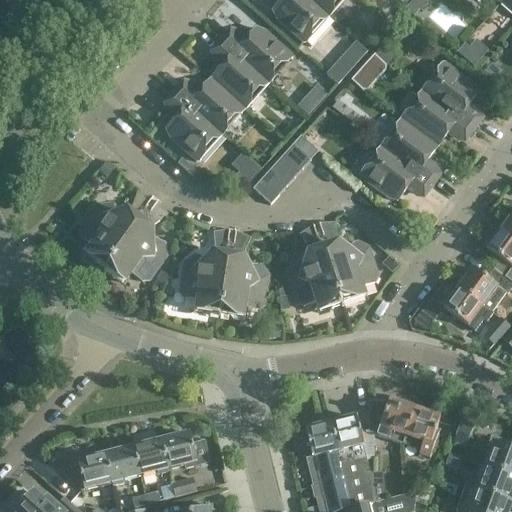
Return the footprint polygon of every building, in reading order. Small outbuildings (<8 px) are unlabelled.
[(9,0),(0,0),(0,21),(15,4),(9,0)] [(330,20),(307,0),(286,0),(274,14),(279,22),(302,43),(308,45),(330,20)] [(348,0),(307,0),(330,20),(348,0)] [(511,0),(505,0),(501,5),(511,14),(511,0)] [(378,27),(385,34),(390,28),(383,21),(378,27)] [(230,32),(222,42),(270,86),(293,61),(292,57),(267,34),(259,31),(245,46),(230,32)] [(270,86),(222,42),(212,52),(227,66),(213,82),(246,113),(270,86)] [(465,64),(477,50),(468,42),(455,56),(465,64)] [(382,64),(390,55),(383,48),(375,57),(382,64)] [(442,67),(422,94),(475,134),(483,124),(467,113),(480,97),(472,87),(446,67),(442,67)] [(338,71),(330,80),(338,87),(346,78),(338,71)] [(362,92),(371,80),(361,73),(353,85),(362,92)] [(246,113),(213,82),(198,97),(184,84),(174,95),(222,139),(246,113)] [(422,94),(401,122),(439,150),(451,133),(467,145),(475,134),(422,94)] [(222,139),(174,95),(166,103),(181,117),(166,133),(170,141),(194,162),(200,164),(222,139)] [(338,104),(333,111),(339,116),(344,109),(338,104)] [(401,122),(380,151),(433,190),(441,180),(425,168),(439,150),(401,122)] [(300,139),(293,147),(310,163),(318,154),(300,139)] [(293,147),(285,156),(302,172),(310,163),(293,147)] [(426,200),(433,190),(380,151),(360,177),(361,182),(389,202),(398,205),(410,188),(426,200)] [(294,181),(302,172),(285,156),(276,165),(294,181)] [(180,162),(177,166),(185,173),(188,170),(180,162)] [(108,163),(100,171),(108,178),(115,170),(108,163)] [(259,172),(251,165),(247,169),(247,177),(251,181),(259,172)] [(294,181),(276,165),(268,174),(286,190),(294,181)] [(278,199),(286,190),(268,174),(260,183),(266,188),(272,194),(278,199)] [(260,183),(253,192),(259,197),(266,188),(260,183)] [(266,188),(259,197),(265,202),(272,194),(266,188)] [(278,199),(272,194),(265,202),(270,207),(278,199)] [(151,201),(136,195),(128,217),(111,220),(109,207),(97,209),(80,234),(81,242),(92,249),(85,258),(125,286),(131,277),(141,284),(150,282),(166,259),(164,246),(151,248),(148,231),(166,216),(156,204),(151,213),(146,210),(151,201)] [(511,219),(502,233),(511,239),(511,219)] [(335,250),(334,227),(318,227),(322,238),(317,240),(314,229),(299,239),(312,258),(304,275),(291,268),(285,279),(295,308),(301,311),(317,306),(320,315),(366,300),(363,290),(374,286),(378,280),(368,251),(357,245),(351,257),(335,250)] [(511,239),(502,233),(488,252),(503,264),(496,273),(511,285),(511,239)] [(249,242),(234,235),(233,245),(227,244),(229,234),(214,234),(216,258),(203,269),(195,258),(186,266),(180,296),(184,301),(197,302),(195,314),(242,321),(244,310),(258,312),(263,308),(268,277),(260,268),(250,275),(240,262),(249,242)] [(473,271),(458,291),(490,315),(492,316),(507,296),(508,297),(511,292),(511,285),(496,273),(489,283),(473,271)] [(154,289),(161,293),(168,279),(161,275),(154,289)] [(490,315),(458,291),(444,311),(468,330),(478,317),(485,322),(490,315)] [(430,303),(417,321),(429,330),(442,312),(430,303)] [(494,349),(511,329),(501,321),(484,341),(494,349)] [(280,332),(267,332),(267,340),(280,340),(280,332)] [(390,403),(386,414),(382,413),(370,413),(370,434),(376,436),(379,431),(391,435),(388,442),(403,448),(415,412),(390,403)] [(286,407),(288,419),(296,418),(294,406),(286,407)] [(440,421),(415,412),(403,448),(406,440),(423,446),(419,457),(430,461),(439,437),(435,436),(440,421)] [(356,419),(330,425),(337,453),(367,446),(364,434),(360,435),(356,419)] [(466,450),(474,427),(462,422),(454,445),(466,450)] [(325,511),(348,511),(351,511),(337,453),(330,425),(304,432),(311,459),(313,459),(325,511)] [(190,436),(162,443),(168,470),(185,466),(187,471),(210,465),(204,444),(193,447),(190,436)] [(511,445),(506,443),(505,445),(494,440),(492,445),(491,445),(487,455),(492,457),(486,470),(511,479),(511,445)] [(162,443),(134,450),(141,478),(157,474),(158,477),(169,474),(168,470),(162,443)] [(134,450),(107,457),(114,488),(126,485),(125,482),(141,478),(134,450)] [(458,471),(462,460),(445,454),(437,478),(441,480),(446,467),(458,471)] [(113,488),(114,488),(107,457),(78,464),(83,481),(79,482),(82,493),(113,485),(113,488)] [(511,479),(486,470),(481,468),(478,476),(483,478),(478,490),(511,503),(511,479)] [(369,476),(371,492),(384,490),(382,475),(369,476)] [(171,486),(175,501),(197,495),(194,480),(171,486)] [(372,506),(351,511),(348,511),(414,511),(416,500),(430,504),(434,489),(422,485),(416,500),(406,496),(385,503),(372,506)] [(511,511),(511,503),(478,490),(467,486),(458,511),(457,511),(511,511)] [(384,490),(371,492),(372,506),(385,503),(384,490)] [(146,497),(148,508),(161,504),(158,494),(146,497)] [(78,511),(65,500),(57,509),(47,499),(42,504),(32,495),(16,511),(78,511)] [(135,511),(146,508),(148,508),(146,497),(132,501),(135,511)]
